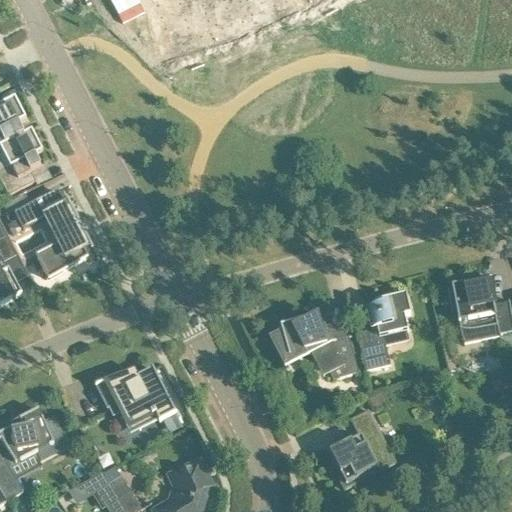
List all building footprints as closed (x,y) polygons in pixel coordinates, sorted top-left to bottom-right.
[(178,0),(161,0),(156,2),(168,39),(188,33),(178,0)] [(200,0),(178,0),(188,33),(209,26),(200,0)] [(223,0),(200,0),(209,26),(229,20),(223,0)] [(246,0),(223,0),(229,20),(252,13),(251,11),(246,0)] [(273,0),(246,0),(251,11),(275,2),(273,0)] [(0,149),(21,139),(25,137),(25,136),(19,125),(27,122),(16,100),(0,108),(0,149)] [(25,137),(21,139),(0,149),(0,181),(8,198),(18,193),(36,185),(31,174),(41,169),(36,158),(43,154),(32,133),(25,136),(25,137)] [(69,205),(65,207),(58,193),(16,215),(24,232),(44,222),(57,248),(37,258),(49,283),(89,260),(83,248),(88,245),(91,250),(92,249),(69,205)] [(17,223),(9,227),(14,237),(22,233),(17,223)] [(0,256),(1,259),(4,265),(5,264),(17,258),(7,239),(0,224),(0,256)] [(0,308),(23,297),(18,289),(17,286),(13,279),(7,268),(0,271),(0,308)] [(449,293),(449,292),(448,292),(451,312),(452,316),(458,315),(461,331),(464,345),(511,334),(511,314),(510,303),(494,306),(492,299),(489,279),(487,279),(488,281),(454,288),(455,292),(449,293)] [(376,308),(368,310),(374,338),(359,342),(363,361),(366,373),(391,368),(386,348),(393,338),(393,336),(408,333),(405,317),(411,316),(406,296),(375,304),(376,308)] [(283,333),(270,340),(285,369),(287,369),(286,368),(312,355),(324,378),(330,375),(334,382),(359,375),(349,339),(352,339),(351,337),(332,343),(325,329),(316,331),(316,330),(322,328),(319,317),(281,328),(283,333)] [(133,367),(95,387),(108,412),(109,411),(113,420),(121,416),(131,436),(159,421),(160,424),(176,416),(154,371),(139,379),(133,367)] [(12,431),(0,437),(0,439),(3,445),(9,455),(10,457),(16,467),(37,456),(38,455),(41,461),(71,446),(56,418),(44,424),(39,412),(20,422),(22,426),(12,431)] [(377,472),(379,475),(397,465),(394,465),(375,427),(376,427),(368,413),(350,422),(356,435),(359,436),(361,439),(330,455),(342,478),(340,479),(345,490),(344,492),(359,485),(359,483),(357,485),(356,483),(377,472)] [(169,477),(175,489),(171,503),(154,511),(203,511),(204,511),(208,500),(205,498),(208,490),(212,487),(200,462),(169,477)] [(0,489),(9,504),(24,494),(5,463),(0,466),(0,489)] [(97,496),(110,487),(104,478),(87,488),(93,498),(97,496)] [(132,495),(122,480),(110,487),(120,502),(132,495)] [(120,502),(110,487),(97,496),(107,511),(120,502)] [(0,509),(9,504),(0,489),(0,509)]
